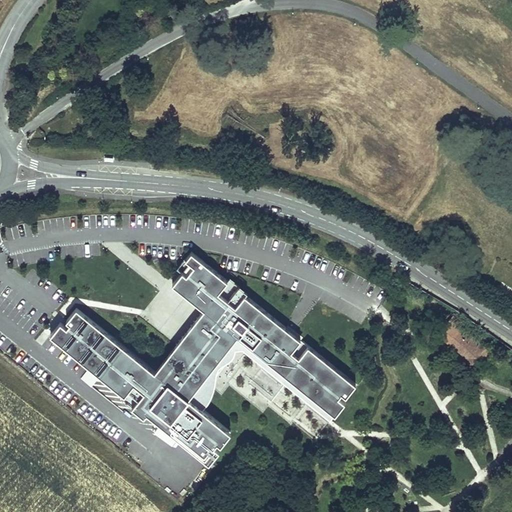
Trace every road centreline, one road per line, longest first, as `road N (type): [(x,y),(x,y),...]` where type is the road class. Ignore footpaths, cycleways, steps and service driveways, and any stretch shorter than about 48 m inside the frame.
road 1 (residential): [(4,142),(200,19),(299,1),(380,27),(511,122)]
road 2 (tertiary): [(511,330),(386,249),(295,208),(210,188),(105,179)]
